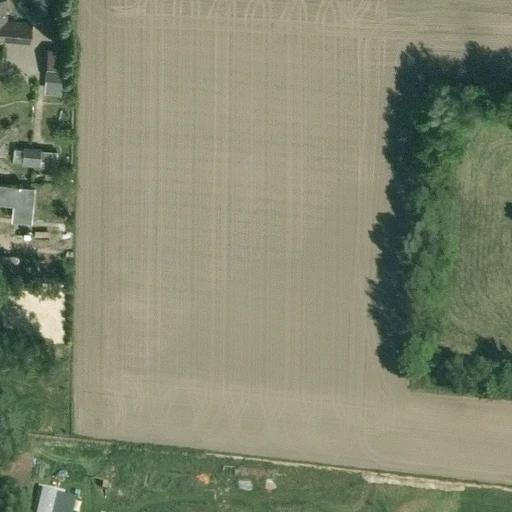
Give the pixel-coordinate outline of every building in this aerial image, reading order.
[(0,0),(0,38),(29,42),(31,22),(4,19),(6,0),(0,0)] [(72,52),(49,49),(46,78),(70,80),(72,52)] [(41,148),(24,147),(22,165),(39,166),(41,148)] [(34,187),(0,183),(0,201),(13,203),(32,205),(34,187)] [(2,465),(0,475),(0,487),(27,491),(33,458),(14,454),(12,467),(2,465)]
